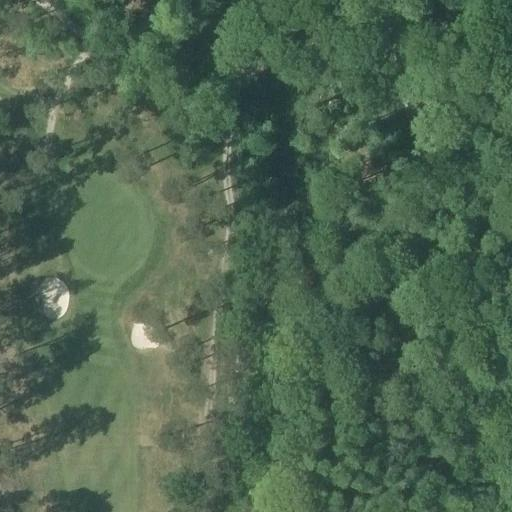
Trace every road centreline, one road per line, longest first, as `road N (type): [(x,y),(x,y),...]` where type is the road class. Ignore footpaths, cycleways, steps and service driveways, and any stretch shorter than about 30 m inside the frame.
road 1 (unknown): [(316,0),(312,60),(271,138),(262,238),(437,498),(438,511)]
road 2 (unclassified): [(511,67),(392,9),(408,94),(511,405)]
